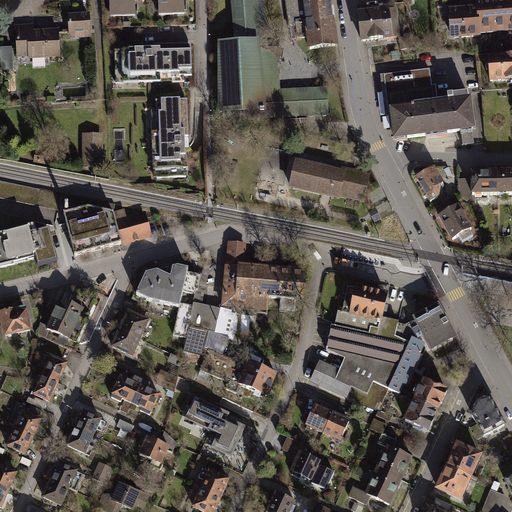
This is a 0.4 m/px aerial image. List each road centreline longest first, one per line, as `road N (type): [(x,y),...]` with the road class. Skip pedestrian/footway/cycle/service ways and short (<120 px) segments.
road 1 (residential): [(19,511),(128,262)]
road 2 (residential): [(232,511),(293,381),(322,258)]
road 3 (residential): [(128,262),(233,237),(322,258)]
road 4 (residential): [(411,511),(476,378),(495,367)]
road 5 (tertiary): [(344,0),(363,113),(383,159)]
road 6 (residential): [(0,293),(128,262)]
road 7 (tertiary): [(383,159),(445,275)]
road 8 (residential): [(383,159),(511,159)]
road 9 (residential): [(322,258),(418,279),(445,275)]
